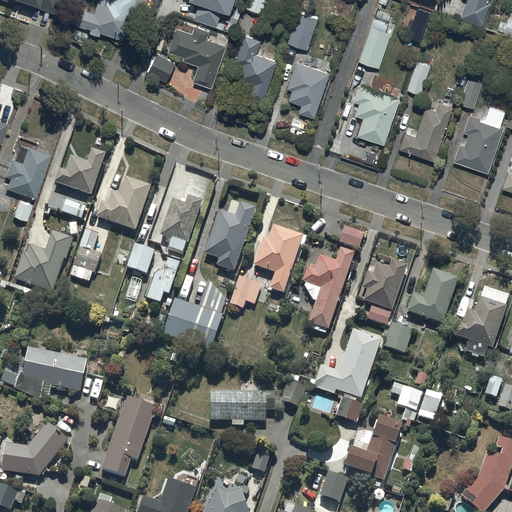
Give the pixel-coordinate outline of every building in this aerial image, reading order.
[(0,0),(39,14),(40,10),(56,16),(61,0),(0,0)] [(75,7),(69,24),(90,31),(89,34),(100,38),(101,35),(123,42),(137,0),(99,0),(94,14),(75,7)] [(236,0),(189,0),(189,3),(199,6),(195,20),(216,27),(221,13),(231,16),(236,0)] [(269,0),(247,0),(245,8),(264,14),(269,0)] [(488,0),(466,0),(460,19),(482,26),(489,5),(487,4),(488,0)] [(511,10),(507,24),(501,22),(498,31),(511,36),(511,10)] [(390,15),(378,11),(375,20),(387,24),(390,15)] [(318,18),(299,12),(288,44),(306,51),(318,18)] [(408,45),(411,46),(410,49),(417,51),(426,27),(418,24),(417,27),(415,26),(408,45)] [(209,32),(194,27),(191,34),(175,29),(167,53),(183,58),(182,62),(198,67),(192,83),(211,89),(226,46),(206,39),(209,32)] [(390,34),(370,27),(359,62),(378,69),(390,34)] [(260,41),(245,36),(235,63),(245,67),(240,81),(257,86),(252,100),(263,104),(277,62),(256,55),(260,41)] [(439,61),(440,62),(440,63),(441,64),(441,65),(442,65),(443,65),(443,66),(444,66),(445,66),(446,66),(447,66),(448,66),(448,65),(449,65),(450,65),(450,64),(451,63),(451,62),(452,61),(452,60),(452,59),(452,58),(451,58),(451,57),(451,56),(450,56),(450,55),(449,55),(449,54),(448,54),(447,54),(446,53),(445,53),(444,54),(443,54),(442,54),(442,55),(441,55),(441,56),(440,56),(440,57),(440,58),(439,58),(439,59),(439,60),(439,61)] [(175,63),(157,55),(148,75),(166,83),(175,63)] [(430,67),(416,62),(407,90),(420,95),(430,67)] [(329,74),(296,63),(286,90),(292,91),(288,102),(301,106),(298,114),(314,119),(329,74)] [(460,71),(457,83),(463,85),(467,73),(460,71)] [(459,104),(473,109),(482,84),(468,79),(459,104)] [(399,99),(359,86),(353,103),(359,104),(355,117),(362,119),(357,137),(384,146),(399,99)] [(437,90),(426,86),(422,96),(434,100),(437,90)] [(404,133),(398,150),(434,163),(453,109),(439,104),(437,112),(426,108),(416,137),(404,133)] [(486,117),(481,119),(470,116),(464,133),(469,134),(465,145),(460,143),(453,162),(488,173),(504,126),(501,125),(506,112),(490,106),(486,117)] [(27,149),(19,146),(15,160),(12,159),(6,177),(11,178),(7,190),(35,200),(50,155),(28,147),(27,149)] [(106,152),(92,148),(87,160),(71,154),(66,170),(59,167),(55,180),(92,193),(106,152)] [(511,174),(508,173),(502,190),(511,192),(511,174)] [(151,184),(126,175),(120,193),(112,190),(108,202),(102,200),(96,216),(136,229),(151,184)] [(203,199),(188,194),(185,202),(172,197),(160,233),(172,237),(186,242),(188,243),(203,199)] [(85,205),(66,199),(61,211),(81,218),(85,205)] [(19,201),(14,217),(27,222),(33,206),(19,201)] [(258,213),(243,208),(238,220),(221,214),(206,258),(221,263),(219,269),(237,275),(258,213)] [(364,232),(343,225),(337,242),(358,249),(364,232)] [(86,228),(80,246),(93,250),(98,232),(86,228)] [(305,239),(275,229),(270,244),(264,242),(255,270),(277,277),(272,293),(286,297),(305,239)] [(74,237),(53,230),(47,250),(30,244),(27,251),(24,250),(14,277),(52,291),(64,257),(66,258),(74,237)] [(186,242),(172,237),(165,257),(167,258),(165,265),(153,271),(144,296),(161,301),(164,291),(169,293),(186,242)] [(155,249),(135,242),(127,266),(147,273),(155,249)] [(93,250),(80,246),(71,274),(89,280),(92,271),(95,272),(101,253),(93,250)] [(327,332),(354,253),(340,248),(336,260),(319,255),(316,265),(311,264),(310,267),(308,267),(303,281),(306,282),(305,286),(313,300),(315,301),(308,322),(312,323),(311,327),(327,332)] [(407,264),(392,259),(390,266),(376,262),(373,271),(367,269),(361,286),(367,288),(363,299),(391,309),(407,264)] [(457,276),(432,268),(423,296),(412,293),(406,310),(442,322),(457,276)] [(262,286),(240,279),(230,307),(244,312),(247,304),(255,307),(262,286)] [(209,283),(201,310),(223,317),(227,304),(209,283)] [(506,305),(478,295),(472,312),(465,310),(461,322),(457,320),(452,334),(492,348),(506,305)] [(201,310),(176,302),(164,340),(211,355),(223,317),(201,310)] [(391,313),(372,306),(368,318),(386,324),(391,313)] [(412,329),(391,322),(383,345),(404,352),(412,329)] [(383,337),(353,326),(337,370),(321,364),(314,385),(335,392),(336,388),(361,397),(383,337)] [(0,380),(40,398),(44,381),(80,389),(87,358),(28,345),(23,368),(9,361),(0,380)] [(427,373),(419,370),(414,382),(422,385),(427,373)] [(501,379),(490,375),(483,392),(495,397),(501,379)] [(306,386),(286,379),(279,400),(299,407),(306,386)] [(395,404),(405,407),(401,419),(407,421),(405,425),(410,427),(412,420),(414,420),(423,391),(393,383),(390,392),(398,394),(395,404)] [(511,404),(511,386),(504,383),(497,404),(510,409),(511,404)] [(441,394),(427,389),(419,415),(434,419),(441,394)] [(209,390),(209,419),(232,419),(232,424),(243,424),(243,420),(264,420),(265,409),(274,409),(274,391),(209,390)] [(342,397),(341,397),(335,415),(355,422),(362,403),(354,401),(356,397),(344,393),(342,397)] [(125,396),(100,468),(124,476),(131,458),(137,460),(155,406),(125,396)] [(367,450),(351,445),(343,465),(383,480),(404,422),(380,414),(367,450)] [(27,446),(2,443),(0,461),(0,471),(38,476),(67,439),(45,422),(27,446)] [(511,463),(511,439),(499,435),(496,445),(502,448),(501,453),(488,449),(479,475),(461,496),(479,511),(484,511),(504,488),(511,491),(511,480),(510,486),(505,485),(511,463)] [(258,449),(251,467),(264,472),(271,453),(258,449)] [(409,461),(404,460),(401,470),(412,473),(418,450),(412,449),(409,461)] [(319,493),(340,501),(348,477),(328,470),(319,493)] [(91,477),(81,473),(77,484),(87,488),(91,477)] [(188,511),(197,487),(168,477),(160,500),(142,494),(136,511),(188,511)] [(25,493),(0,481),(0,503),(11,509),(15,500),(21,502),(25,493)] [(229,491),(218,485),(203,511),(249,511),(241,487),(229,491)] [(125,511),(126,509),(97,499),(92,511),(125,511)] [(316,511),(296,503),(291,511),(287,511),(283,510),(282,511),(316,511)]
